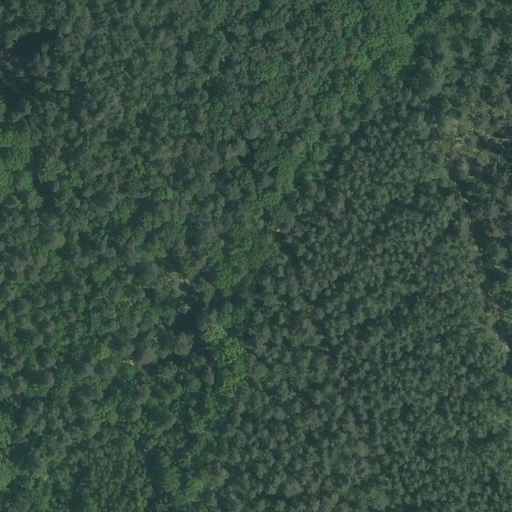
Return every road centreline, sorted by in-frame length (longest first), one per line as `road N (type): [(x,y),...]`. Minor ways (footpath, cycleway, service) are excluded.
road 1 (track): [(172,466),(200,406),(254,231),(336,99),(421,0)]
road 2 (track): [(398,0),(511,361)]
road 3 (track): [(403,511),(336,371),(291,246),(264,213)]
road 4 (track): [(0,197),(49,164),(213,273),(258,275)]
road 5 (track): [(172,466),(0,313)]
